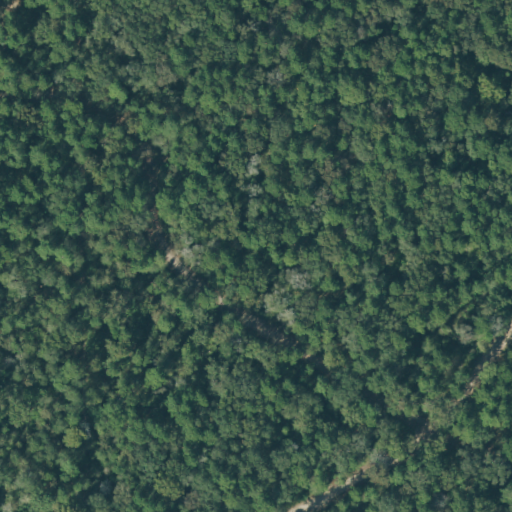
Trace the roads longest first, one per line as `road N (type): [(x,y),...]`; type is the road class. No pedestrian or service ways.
road 1 (residential): [(511,460),(354,390),(301,358),(269,320),(175,259),(160,216),(159,157),(135,123),(77,96),(0,100)]
road 2 (residential): [(511,324),(412,457),(300,511)]
